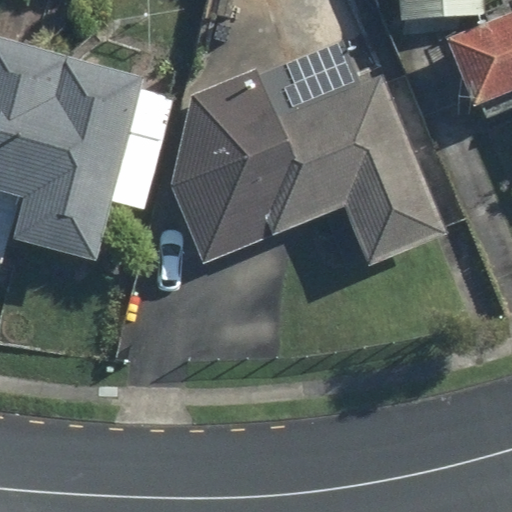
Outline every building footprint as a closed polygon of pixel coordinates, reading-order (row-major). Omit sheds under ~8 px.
[(485,0),(394,0),(395,20),(486,18),(485,0)] [(511,16),(461,36),(488,110),(511,101),(511,16)] [(436,26),(406,36),(429,106),(459,96),(436,26)] [(150,77),(0,39),(0,261),(18,266),(22,248),(109,270),(126,204),(149,210),(176,102),(146,95),(150,77)] [(199,111),(178,179),(214,263),(348,205),(374,264),(456,229),(391,77),(371,86),(353,45),(199,111)]
